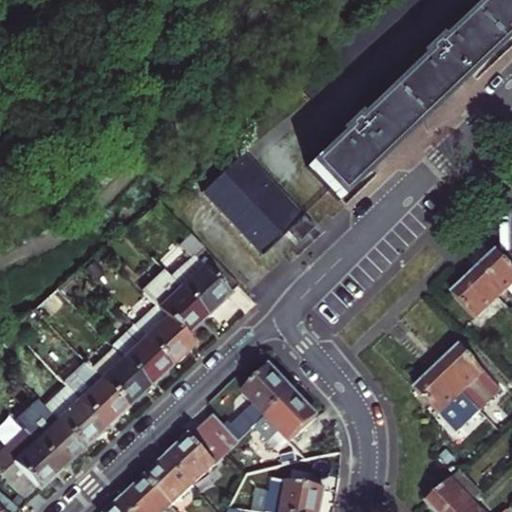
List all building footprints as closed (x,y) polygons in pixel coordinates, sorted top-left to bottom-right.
[(377,0),(368,8),(358,17),(348,27),(338,35),(329,43),(318,53),(309,62),(299,71),(290,79),(309,100),(318,92),(328,83),(338,74),(348,64),(358,56),(367,48),(377,38),(387,29),(397,20),(408,10),(418,1),(419,0),(377,0)] [(307,166),(339,199),(511,33),(511,0),(479,0),(439,39),(437,37),(417,56),(419,58),(358,116),(356,113),(336,133),(338,135),(307,166)] [(243,152),(223,171),(233,182),(253,163),(243,152)] [(233,182),(243,192),(263,173),(253,163),(233,182)] [(202,191),(212,201),(233,182),(223,171),(202,191)] [(263,173),(243,192),(253,202),(273,183),(263,173)] [(212,201),(222,212),(243,192),(233,182),(212,201)] [(273,183),(253,202),(263,213),(283,194),(273,183)] [(222,212),(232,222),(253,202),(243,192),(222,212)] [(263,213),(272,223),(292,204),(283,194),(263,213)] [(253,202),(232,222),(242,233),(263,213),(253,202)] [(272,223),(283,234),(289,228),(303,215),(292,204),(272,223)] [(242,233),(251,243),(272,223),(263,213),(242,233)] [(314,226),(303,215),(289,228),(300,240),(314,226)] [(251,243),(262,254),(283,234),(272,223),(251,243)] [(202,266),(179,287),(206,315),(238,284),(204,248),(194,257),(202,266)] [(511,268),(497,253),(475,274),(499,299),(511,285),(511,268)] [(499,299),(475,274),(453,296),(477,320),(499,299)] [(148,298),(154,304),(184,335),(206,315),(179,287),(170,277),(148,298)] [(193,345),(184,335),(154,304),(133,325),(134,327),(144,337),(170,366),(193,345)] [(144,337),(134,327),(125,336),(134,347),(144,337)] [(170,366),(144,337),(134,347),(122,358),(148,386),(170,366)] [(459,348),(437,368),(461,393),(483,372),(459,348)] [(122,358),(100,379),(127,407),(148,386),(122,358)] [(215,414),(202,427),(228,454),(257,427),(293,392),(270,368),(243,393),(254,406),(229,429),(215,414)] [(415,389),(456,433),(479,412),(461,393),(437,368),(415,389)] [(461,393),(479,412),(501,392),(483,372),(461,393)] [(100,379),(79,399),(105,427),(127,407),(100,379)] [(318,417),(293,392),(257,427),(274,445),(284,436),(290,443),(318,417)] [(105,427),(79,399),(57,420),(83,448),(105,427)] [(17,420),(24,429),(62,468),(83,448),(57,420),(38,400),(17,420)] [(202,427),(168,459),(193,487),(228,454),(202,427)] [(62,468),(24,429),(0,452),(0,470),(27,500),(62,468)] [(168,459),(146,480),(171,508),(193,487),(168,459)] [(427,503),(435,511),(461,511),(473,501),(452,479),(427,503)] [(146,480),(124,501),(134,511),(166,511),(171,508),(146,480)] [(284,504),(282,511),(321,511),(325,490),(288,483),(284,504)] [(0,511),(16,511),(19,509),(0,492),(0,511)] [(134,511),(124,501),(112,511),(134,511)] [(461,511),(483,511),(473,501),(461,511)] [(282,511),(284,504),(271,502),(268,511),(282,511)]
